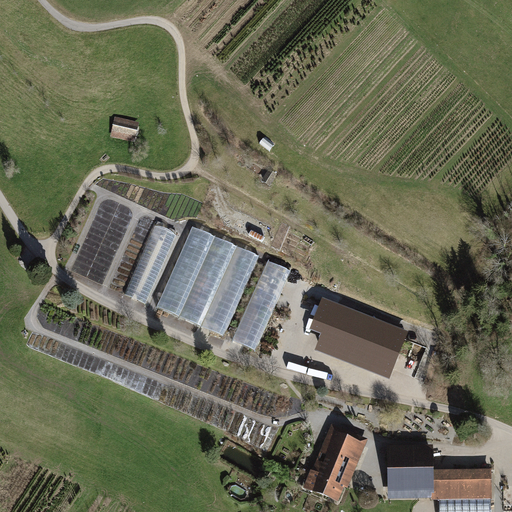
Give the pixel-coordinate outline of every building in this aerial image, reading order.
[(136,126),(116,122),(114,131),(134,135),(136,126)] [(275,175),(269,172),(264,181),(269,185),(275,175)] [(176,235),(154,226),(124,295),(146,304),(176,235)] [(259,257),(192,228),(157,308),(224,338),(259,257)] [(233,342),(255,352),(291,272),(268,262),(233,342)] [(403,339),(334,311),(320,346),(390,374),(403,339)] [(333,425),(330,433),(363,446),(366,439),(333,425)] [(354,466),(363,446),(330,433),(322,453),(327,456),(324,465),(317,462),(313,472),(312,472),(305,488),(334,499),(348,464),(354,466)] [(390,453),(390,491),(417,491),(417,497),(431,497),(431,475),(431,452),(390,453)] [(490,474),(439,475),(440,496),(439,511),(491,511),(491,488),(490,474)] [(440,496),(439,475),(431,475),(431,497),(440,496)]
